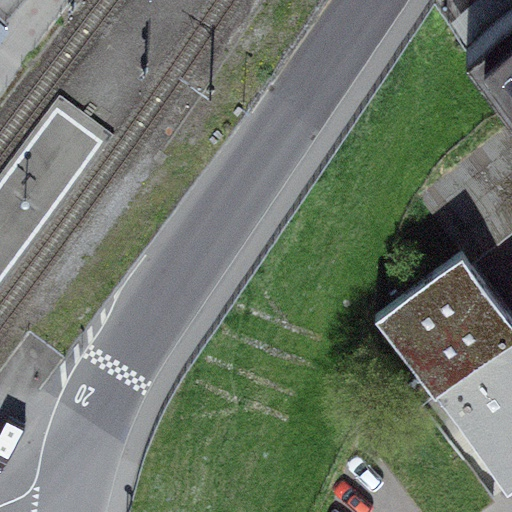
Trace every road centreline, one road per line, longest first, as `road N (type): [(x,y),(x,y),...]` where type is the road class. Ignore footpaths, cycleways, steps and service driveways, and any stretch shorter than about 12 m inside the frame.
road 1 (residential): [(118,371),(374,0)]
road 2 (residential): [(72,511),(80,464),(118,371)]
